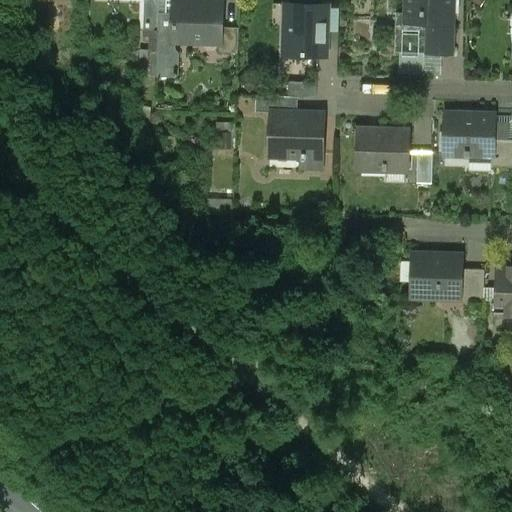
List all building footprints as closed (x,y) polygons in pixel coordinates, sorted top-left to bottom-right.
[(159,0),(144,0),(144,29),(159,29),(159,12),(159,0)] [(222,2),(173,0),(173,13),(172,41),(176,41),(203,42),(203,36),(219,37),(219,42),(220,42),(221,42),(222,27),(222,2)] [(455,0),(403,0),(403,13),(429,14),(429,32),(426,32),(425,52),(425,53),(454,54),(455,0)] [(327,5),(292,4),(291,25),(285,25),(284,54),(318,55),(318,38),(326,39),(327,5)] [(173,13),(159,12),(159,29),(158,40),(172,41),(173,13)] [(238,27),(222,27),(221,42),(220,42),(219,52),(238,53),(238,27)] [(172,41),(158,40),(157,76),(175,77),(179,73),(179,52),(175,48),(176,41),(172,41)] [(425,52),(399,52),(399,73),(425,74),(425,53),(425,52)] [(317,82),(288,81),(288,96),(298,96),(316,96),(317,82)] [(288,96),(256,95),(256,111),(271,111),(271,110),(297,111),(298,96),(288,96)] [(323,116),(297,115),(297,111),(271,110),(271,111),(270,153),(302,154),(301,168),(322,168),(323,116)] [(494,114),(446,113),(445,154),(465,154),(465,160),(469,160),(469,154),(492,155),(493,155),(493,138),(494,114)] [(408,129),(377,128),(377,133),(358,132),(357,169),(387,170),(387,162),(408,162),(408,129)] [(511,138),(493,138),(493,155),(492,155),(491,166),(511,166),(511,138)] [(433,152),(418,152),(417,182),(432,183),(433,152)] [(461,255),(438,255),(438,257),(413,256),(411,296),(460,297),(461,268),(461,255)] [(511,263),(497,263),(496,313),(511,314),(511,263)] [(484,269),(461,268),(460,297),(484,298),(484,269)]
